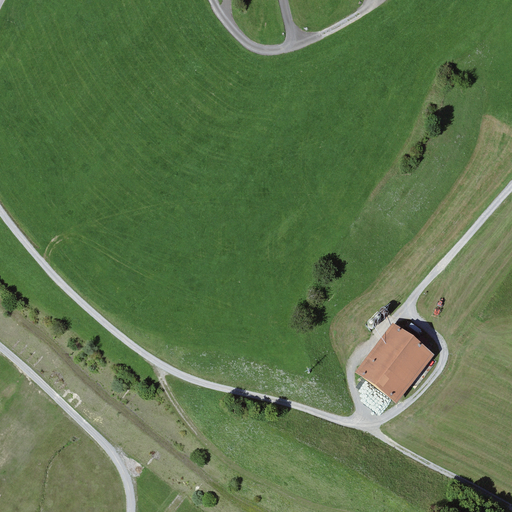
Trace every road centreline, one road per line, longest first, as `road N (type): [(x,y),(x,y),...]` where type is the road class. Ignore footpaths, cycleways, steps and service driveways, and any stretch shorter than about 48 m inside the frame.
road 1 (track): [(0,210),(89,312),(148,358),(217,389),(358,423)]
road 2 (track): [(155,362),(183,418),(221,456),(294,501),(335,511)]
road 3 (track): [(131,511),(126,482),(100,439),(0,348)]
road 4 (track): [(380,0),(277,51),(238,37),(214,0)]
road 5 (track): [(358,423),(410,401),(443,361),(439,338),(411,313),(412,301)]
road 6 (track): [(358,423),(511,509)]
road 7 (track): [(412,301),(511,190)]
road 8 (track): [(358,423),(352,365),(412,301)]
